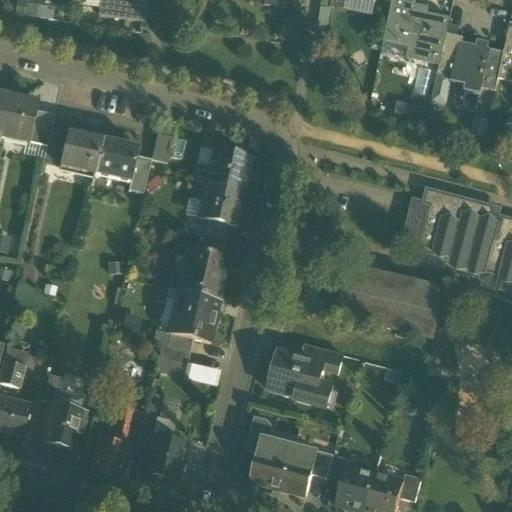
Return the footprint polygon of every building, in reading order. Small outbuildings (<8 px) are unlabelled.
[(145,0),(101,0),(99,17),(142,23),(145,0)] [(244,0),(255,2),(255,0),(263,1),(262,8),(286,12),(287,0),(244,0)] [(416,0),(392,0),(392,3),(385,39),(415,46),(412,62),(440,68),(446,36),(450,20),(414,13),(416,0)] [(511,25),(510,25),(504,54),(498,80),(511,82),(511,25)] [(504,54),(461,45),(462,40),(446,36),(440,68),(438,75),(452,78),(451,84),(466,87),(464,93),(480,97),(482,91),(495,93),(498,80),(504,54)] [(38,107),(7,100),(0,132),(0,139),(29,146),(36,114),(38,107)] [(53,118),(36,114),(29,146),(46,150),(51,130),(53,118)] [(46,150),(42,168),(60,172),(68,134),(51,130),(46,150)] [(102,142),(68,134),(60,172),(94,180),(94,178),(102,142)] [(173,141),(157,137),(151,162),(167,166),(173,141)] [(138,150),(102,142),(94,178),(129,186),(130,186),(137,159),(138,150)] [(250,159),(215,151),(207,188),(242,196),(250,159)] [(151,162),(137,159),(130,186),(129,186),(128,194),(143,197),(151,162)] [(207,188),(196,185),(192,202),(203,204),(207,188)] [(242,196),(207,188),(203,204),(199,221),(235,229),(242,196)] [(493,209),(427,191),(423,207),(429,208),(418,249),(486,267),(484,275),(511,281),(511,221),(491,216),(493,209)] [(420,215),(410,212),(402,245),(418,249),(429,208),(423,207),(420,215)] [(226,235),(205,231),(203,242),(223,247),(226,235)] [(0,235),(0,253),(8,254),(9,237),(0,235)] [(203,242),(199,241),(197,253),(221,258),(223,247),(203,242)] [(197,253),(188,251),(178,294),(219,303),(229,260),(221,258),(197,253)] [(445,292),(350,270),(339,319),(434,341),(445,292)] [(219,303),(178,294),(168,336),(193,342),(210,345),(219,303)] [(193,342),(171,336),(168,349),(191,354),(193,342)] [(342,357),(305,347),(301,361),(325,367),(323,373),(337,377),(342,357)] [(168,349),(161,348),(158,361),(187,368),(191,354),(168,349)] [(27,355),(7,350),(4,363),(24,368),(27,355)] [(301,361),(276,355),(273,367),(275,368),(268,394),(296,401),(298,391),(315,396),(317,396),(320,385),(323,373),(325,367),(301,361)] [(24,368),(4,363),(0,379),(0,385),(18,390),(24,368)] [(62,382),(48,379),(43,403),(54,406),(57,406),(59,397),(62,382)] [(333,388),(320,385),(317,396),(315,396),(330,400),(333,388)] [(76,401),(59,397),(57,406),(74,410),(76,401)] [(30,407),(0,399),(0,433),(22,439),(30,407)] [(134,413),(126,445),(138,448),(142,428),(147,407),(135,404),(133,413),(134,413)] [(57,406),(54,406),(45,445),(73,452),(82,412),(74,410),(57,406)] [(121,410),(112,443),(126,447),(126,445),(134,413),(133,413),(121,410)] [(266,423),(255,420),(246,454),(258,457),(260,452),(263,440),(270,442),(272,431),(272,429),(271,427),(271,426),(269,425),(268,424),(266,423)] [(158,432),(142,428),(138,448),(152,451),(155,440),(157,440),(158,432)] [(172,435),(158,432),(157,440),(170,443),(172,435)] [(112,443),(98,440),(90,477),(117,484),(126,447),(112,443)] [(157,440),(155,440),(152,451),(146,474),(180,482),(188,448),(157,440)] [(270,442),(263,440),(260,452),(315,467),(318,455),(317,455),(270,442)] [(315,467),(260,452),(258,457),(251,485),(306,500),(312,477),(315,467)] [(333,458),(318,454),(317,455),(318,455),(315,467),(312,477),(327,481),(333,458)] [(350,462),(333,458),(327,481),(342,486),(346,469),(348,470),(350,462)] [(348,470),(346,469),(342,486),(336,508),(352,511),(365,511),(375,477),(348,470)] [(403,484),(375,477),(365,511),(396,511),(400,500),(404,485),(403,484)] [(421,481),(405,477),(403,484),(404,485),(400,500),(415,505),(421,481)]
